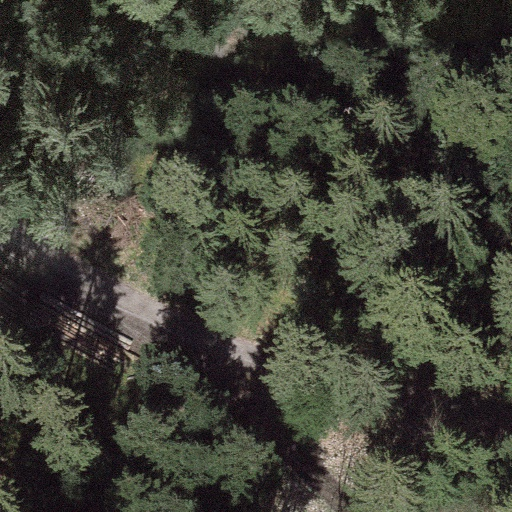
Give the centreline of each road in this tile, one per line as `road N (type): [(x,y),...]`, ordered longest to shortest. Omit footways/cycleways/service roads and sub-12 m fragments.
road 1 (track): [(0,222),(144,312),(511,422)]
road 2 (track): [(144,312),(192,354),(321,511)]
